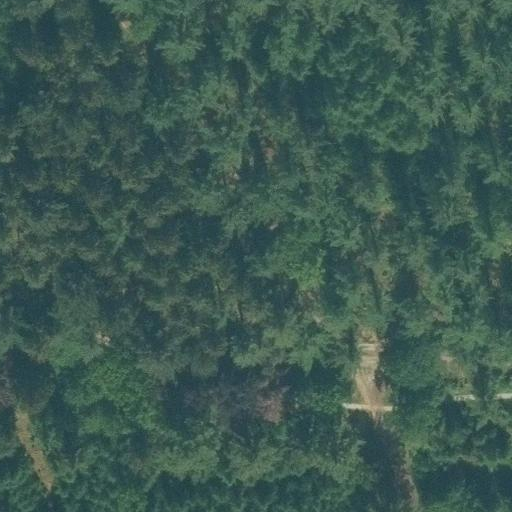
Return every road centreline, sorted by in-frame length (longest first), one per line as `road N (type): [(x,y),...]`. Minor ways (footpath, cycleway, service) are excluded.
road 1 (track): [(421,511),(327,278),(122,0)]
road 2 (track): [(0,344),(511,356)]
